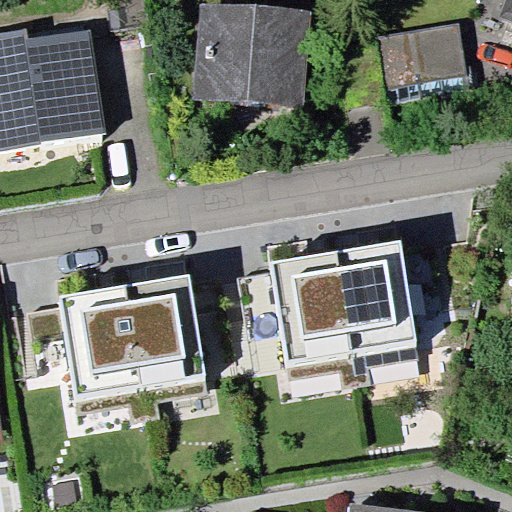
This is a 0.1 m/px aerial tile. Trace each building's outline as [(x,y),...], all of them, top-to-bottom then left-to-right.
[(511,0),(502,26),(511,29),(511,0)] [(316,27),(207,18),(199,104),(309,113),(316,27)] [(0,145),(101,131),(88,44),(23,54),(21,39),(0,42),(0,145)] [(400,233),(272,252),(275,274),(240,279),(250,338),(279,334),(284,364),(417,344),(400,233)] [(188,267),(60,287),(64,308),(29,314),(38,373),(67,368),(72,399),(205,378),(188,267)] [(0,396),(0,453),(8,453),(0,396)]
